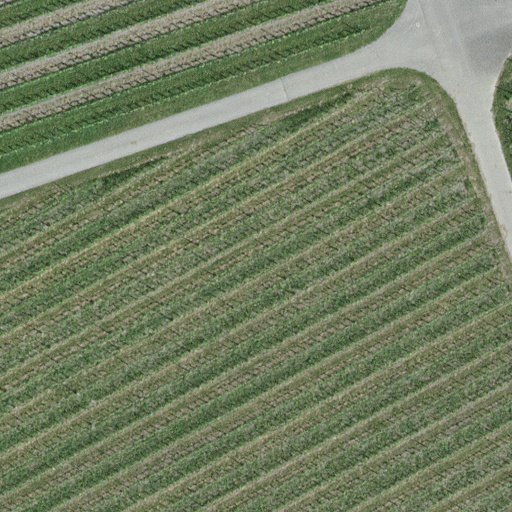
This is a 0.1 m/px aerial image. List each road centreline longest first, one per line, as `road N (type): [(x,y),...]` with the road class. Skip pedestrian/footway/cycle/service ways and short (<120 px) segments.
road 1 (track): [(0,187),(511,5)]
road 2 (track): [(511,214),(439,0)]
